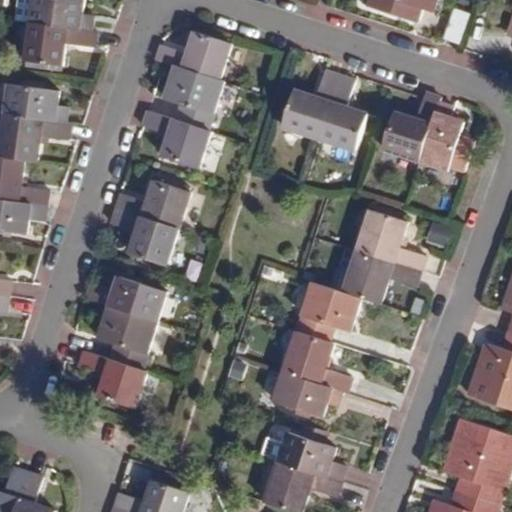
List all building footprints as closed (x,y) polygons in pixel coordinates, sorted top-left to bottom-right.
[(92,1),(83,0),(41,0),(34,63),(70,68),(73,43),(101,47),(103,34),(98,33),(100,17),(90,16),(92,1)] [(416,0),(424,0),(437,4),(438,0),(375,0),(372,10),(410,22),(414,9),(416,0)] [(416,0),(414,9),(433,15),(437,4),(424,0),(416,0)] [(460,44),(470,12),(454,7),(443,39),(460,44)] [(190,57),(168,49),(162,65),(184,73),(172,105),(192,111),(187,125),(156,115),(150,134),(176,143),(168,162),(197,171),(225,87),(219,85),(232,48),(197,36),(190,57)] [(318,100),(297,93),(285,130),(356,153),(368,116),(348,109),(356,84),(326,75),(318,100)] [(65,94),(15,87),(6,160),(0,158),(0,231),(35,236),(37,221),(49,222),(50,207),(58,207),(60,191),(31,187),(33,163),(45,164),(49,137),(76,140),(79,125),(72,124),(74,109),(63,109),(65,94)] [(437,101),(422,97),(413,123),(398,118),(387,152),(449,172),(463,130),(450,126),(456,110),(437,104),(437,101)] [(153,208),(127,199),(118,229),(144,237),(135,260),(162,269),(188,195),(161,185),(153,208)] [(416,225),(370,210),(343,294),(311,283),(272,403),(322,419),(326,406),(336,409),(342,394),(347,396),(351,380),(325,371),(334,344),(330,343),(335,327),(357,334),(368,302),(388,309),(397,283),(425,293),(437,261),(408,251),(416,225)] [(117,296),(108,292),(103,306),(112,309),(100,342),(121,349),(115,363),(87,353),(81,371),(106,379),(98,401),(134,412),(147,374),(139,371),(165,293),(122,279),(117,296)] [(0,346),(1,338),(0,337),(0,313),(18,316),(22,283),(0,280),(0,346)] [(511,335),(507,349),(504,359),(487,353),(473,396),(511,408),(511,296),(508,309),(511,309),(511,335)] [(504,359),(507,349),(505,349),(490,343),(487,353),(504,359)] [(452,511),(444,511),(435,509),(433,511),(497,511),(511,470),(511,436),(464,421),(450,463),(467,469),(464,478),(454,506),(452,511)] [(303,427),(300,436),(321,442),(324,434),(303,427)] [(300,436),(286,430),(282,443),(265,437),(259,454),(276,460),(262,504),(288,511),(301,511),(308,491),(335,499),(341,483),(335,481),(342,464),(329,460),(334,446),(321,442),(300,436)] [(450,463),(447,473),(464,478),(467,469),(450,463)] [(3,496),(0,495),(0,511),(52,511),(33,506),(42,478),(12,468),(3,496)] [(148,505),(122,496),(116,511),(187,511),(193,496),(155,483),(148,505)] [(452,511),(454,506),(438,501),(435,509),(444,511),(452,511)]
